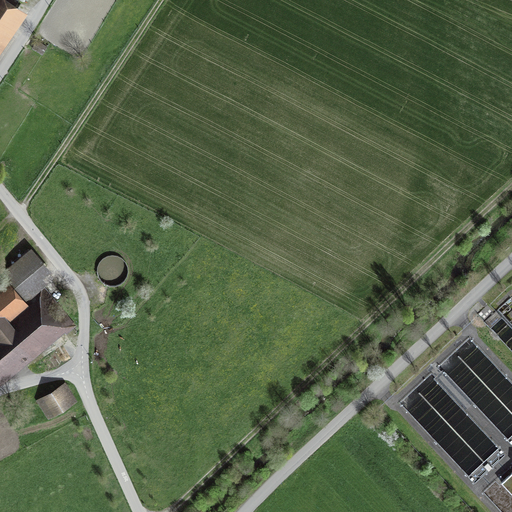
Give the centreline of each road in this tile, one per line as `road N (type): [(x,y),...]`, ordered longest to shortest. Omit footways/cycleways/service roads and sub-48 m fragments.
road 1 (track): [(173,511),(511,185)]
road 2 (unclassified): [(511,259),(243,511)]
road 3 (track): [(160,0),(17,214)]
road 4 (unclassified): [(0,192),(79,288),(82,367)]
road 5 (unclassified): [(82,367),(98,426),(139,511)]
